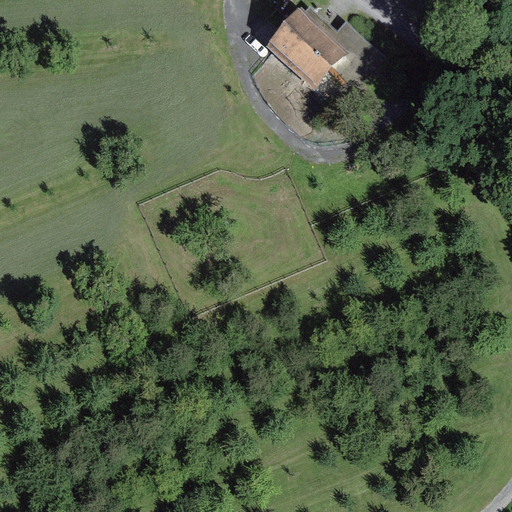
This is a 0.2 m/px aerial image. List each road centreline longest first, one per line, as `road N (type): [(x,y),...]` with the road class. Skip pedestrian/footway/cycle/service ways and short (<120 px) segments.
road 1 (track): [(511,144),(476,94),(366,0)]
road 2 (track): [(203,0),(298,107)]
